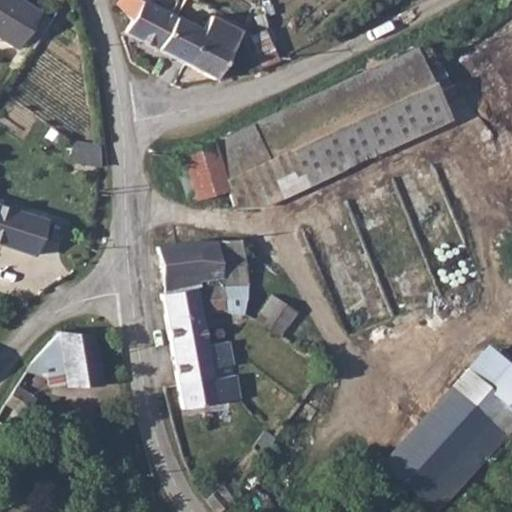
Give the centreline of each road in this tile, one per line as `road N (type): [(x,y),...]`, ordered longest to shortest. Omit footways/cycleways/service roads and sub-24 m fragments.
road 1 (unclassified): [(121,123),(204,111),(275,87),(444,0)]
road 2 (tertiary): [(128,288),(157,438),(195,511)]
road 3 (tertiary): [(121,123),(128,288)]
road 4 (unclassified): [(128,288),(81,295),(24,331),(0,374)]
road 5 (tertiary): [(95,0),(111,46),(121,123)]
